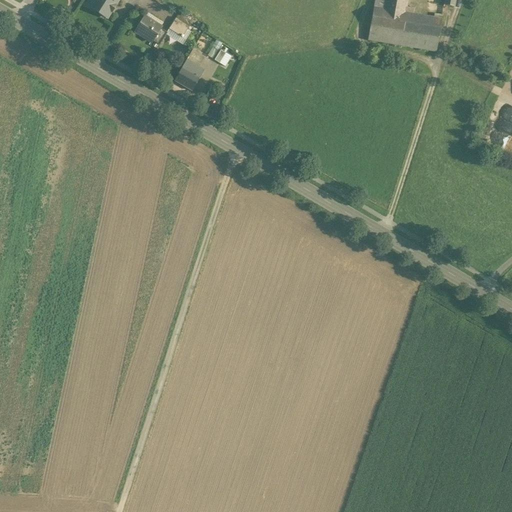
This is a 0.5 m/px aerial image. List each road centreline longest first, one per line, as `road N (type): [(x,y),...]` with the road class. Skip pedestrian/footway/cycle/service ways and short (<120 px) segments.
road 1 (secondary): [(0,11),(511,306)]
road 2 (track): [(120,511),(237,150)]
